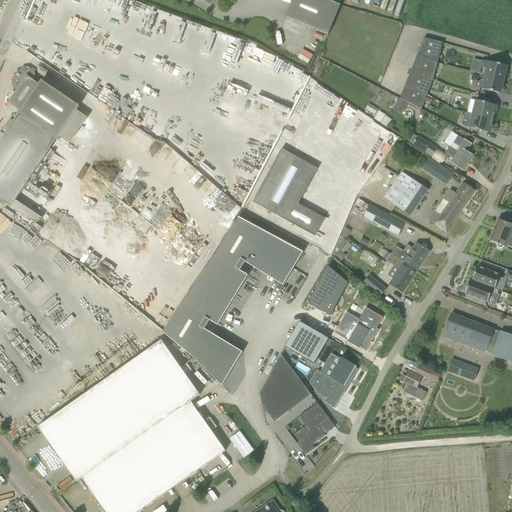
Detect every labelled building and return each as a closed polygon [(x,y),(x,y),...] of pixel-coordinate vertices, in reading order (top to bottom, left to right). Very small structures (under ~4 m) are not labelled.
[(134,45),(145,19),(95,0),(44,0),(36,21),(81,38),(78,46),(103,56),(105,50),(130,59),(135,46),(134,45)] [(331,1),(331,0),(292,0),(285,16),(327,34),(340,5),(331,1)] [(177,29),(171,47),(201,56),(207,38),(177,29)] [(424,38),(418,53),(434,62),(437,63),(443,43),(424,38)] [(433,80),(437,63),(434,62),(418,53),(412,68),(433,80)] [(287,111),(302,83),(247,55),(233,83),(287,111)] [(485,67),(483,75),(503,80),(506,66),(500,65),(500,64),(498,64),(497,64),(486,61),(486,62),(481,60),(480,66),(485,67)] [(0,142),(0,199),(11,207),(36,224),(40,217),(15,200),(79,106),(42,81),(39,84),(33,80),(35,76),(34,71),(27,67),(22,68),(12,82),(13,88),(16,90),(8,103),(21,112),(0,142)] [(412,68),(406,84),(427,95),(433,80),(412,68)] [(85,95),(109,104),(117,83),(92,75),(85,95)] [(500,93),(503,80),(483,75),(481,82),(476,81),(475,87),(480,88),(479,88),(491,91),(491,92),(493,92),(500,93)] [(421,110),(427,95),(406,84),(400,98),(421,110)] [(476,101),(473,114),(493,119),(496,106),(485,103),(483,102),(482,102),(476,101)] [(493,119),(473,114),(471,122),(466,120),(465,126),(470,128),(476,129),(476,130),(478,131),(478,130),(490,133),(493,119)] [(297,115),(289,134),(301,139),(308,120),(297,115)] [(412,144),(419,148),(432,157),(437,148),(418,135),(417,137),(411,132),(406,139),(413,143),(412,144)] [(445,154),(443,157),(451,162),(451,163),(463,170),(472,155),(467,152),(471,145),(458,136),(451,132),(444,143),(449,146),(448,148),(447,151),(445,153),(446,153),(445,154)] [(282,149),(252,202),(315,236),(324,218),(298,204),(317,168),(282,149)] [(428,157),(420,168),(434,177),(442,166),(428,157)] [(387,193),(395,174),(385,170),(377,189),(387,193)] [(428,190),(420,184),(402,172),(384,198),(410,216),(428,190)] [(446,232),(460,212),(475,191),(463,182),(455,193),(450,190),(443,199),(448,203),(440,215),(435,211),(429,220),(446,232)] [(404,224),(370,205),(359,199),(355,205),(361,208),(359,212),(365,215),(364,217),(397,236),(404,224)] [(254,246),(262,231),(237,217),(213,254),(240,271),(245,262),(254,246)] [(489,241),(496,243),(497,247),(501,249),(504,247),(506,247),(511,232),(511,224),(498,219),(489,241)] [(254,246),(293,269),(303,252),(262,231),(254,246)] [(390,255),(397,260),(416,272),(430,251),(416,242),(409,254),(403,251),(396,246),(390,255)] [(254,246),(245,262),(283,285),(293,269),(254,246)] [(340,251),(335,258),(341,262),(346,256),(340,251)] [(360,259),(371,266),(375,259),(364,252),(360,259)] [(240,271),(213,254),(205,266),(240,288),(248,275),(240,271)] [(386,261),(394,266),(399,269),(389,284),(402,293),(416,272),(397,260),(390,255),(386,261)] [(240,288),(205,266),(197,279),(233,300),(240,288)] [(327,266),(307,304),(330,316),(348,283),(327,266)] [(472,280),(491,287),(495,289),(500,275),(477,266),(472,280)] [(380,297),(386,289),(369,275),(363,283),(380,297)] [(233,300),(197,279),(190,291),(225,312),(233,300)] [(498,290),(495,289),(491,287),(472,280),(470,279),(465,294),(485,302),(489,291),(497,294),(498,290)] [(225,312),(190,291),(182,303),(209,320),(217,325),(225,312)] [(209,320),(182,303),(163,332),(188,355),(204,329),(209,320)] [(346,312),(334,333),(348,341),(348,342),(359,348),(366,351),(371,343),(372,344),(372,343),(369,341),(371,337),(374,338),(378,330),(376,329),(383,318),(365,308),(359,319),(346,312)] [(443,336),(484,352),(484,353),(485,353),(492,355),(511,362),(511,336),(500,332),(494,330),(451,313),(443,336)] [(299,322),(284,347),(314,364),(329,339),(299,322)] [(204,329),(188,355),(222,386),(242,352),(204,329)] [(163,421),(190,402),(199,395),(161,341),(38,427),(76,482),(81,478),(109,459),(136,440),(163,421)] [(281,354),(260,393),(262,406),(274,422),(311,394),(281,354)] [(318,371),(312,384),(319,395),(329,401),(330,398),(338,402),(343,393),(346,394),(358,369),(355,368),(356,366),(342,358),(331,379),(318,371)] [(463,364),(459,375),(474,381),(478,369),(463,364)] [(428,378),(429,376),(438,380),(440,376),(418,365),(415,372),(428,378)] [(408,371),(406,377),(402,375),(399,380),(407,384),(404,392),(422,401),(426,392),(416,388),(422,377),(408,371)] [(163,421),(198,470),(225,451),(190,402),(163,421)] [(298,441),(296,443),(306,455),(311,452),(315,448),(314,447),(313,445),(325,436),(318,426),(329,418),(317,403),(299,417),(306,426),(311,432),(298,441)] [(171,489),(198,470),(163,421),(136,440),(171,489)] [(109,459),(143,508),(171,489),(136,440),(109,459)] [(105,511),(138,511),(143,508),(109,459),(81,478),(105,511)] [(283,511),(279,510),(272,501),(257,511),(283,511)] [(22,511),(15,503),(5,511),(6,511),(22,511)]
